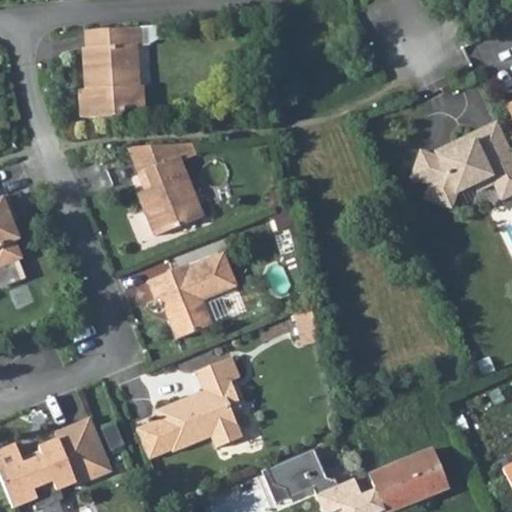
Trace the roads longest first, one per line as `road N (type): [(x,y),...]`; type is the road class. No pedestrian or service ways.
road 1 (residential): [(0,388),(115,340),(39,146),(16,17)]
road 2 (residential): [(16,17),(201,0)]
